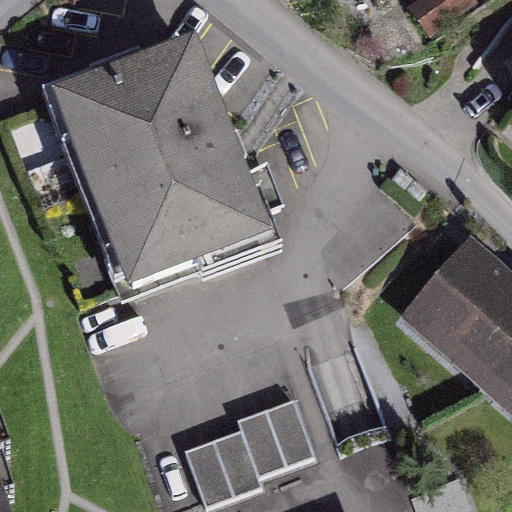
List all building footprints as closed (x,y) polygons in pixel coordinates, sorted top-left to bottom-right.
[(206,50),(63,105),(142,310),(286,255),(206,50)] [(511,265),(479,240),(407,329),(511,413),(511,265)] [(206,511),(207,511),(322,475),(301,412),(186,450),(206,511)] [(14,464),(0,421),(0,468),(5,467),(14,464)] [(0,511),(20,511),(5,467),(0,468),(0,511)]
